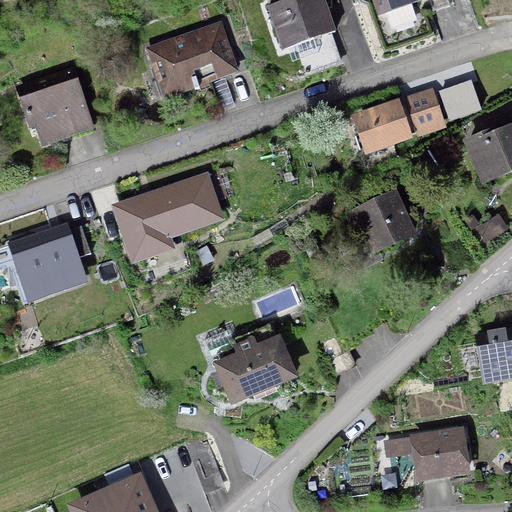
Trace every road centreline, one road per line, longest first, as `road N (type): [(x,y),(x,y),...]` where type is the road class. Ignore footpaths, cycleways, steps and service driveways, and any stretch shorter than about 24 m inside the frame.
road 1 (residential): [(0,210),(511,38)]
road 2 (residential): [(249,506),(511,257)]
